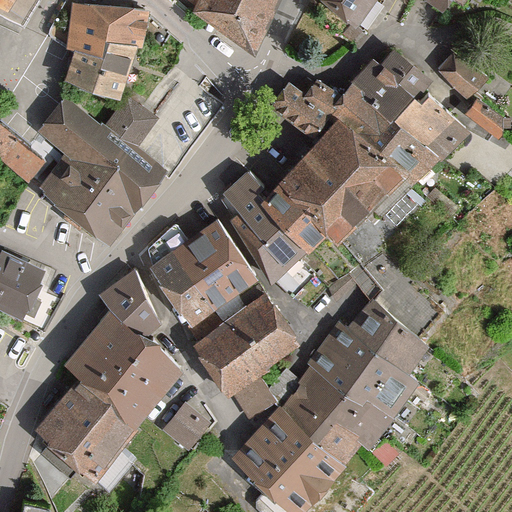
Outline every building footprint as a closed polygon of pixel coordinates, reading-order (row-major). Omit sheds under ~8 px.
[(0,0),(0,6),(4,10),(10,0),(0,0)] [(67,0),(57,79),(121,94),(146,9),(80,0),(67,0)] [(273,0),(186,0),(190,3),(185,8),(251,47),(273,0)] [(327,0),(353,22),(370,0),(327,0)] [(427,0),(439,9),(445,0),(427,0)] [(346,93),(429,149),(448,160),(467,129),(408,86),(421,66),(385,39),(346,93)] [(455,48),(435,69),(466,97),(485,76),(455,48)] [(291,81),(273,104),(314,132),(332,109),(346,93),(318,76),(305,92),(291,81)] [(332,109),(398,170),(429,149),(346,93),(332,109)] [(63,94),(36,126),(63,149),(50,163),(34,183),(101,241),(161,170),(133,148),(156,121),(126,96),(102,125),(63,94)] [(510,118),(477,97),(465,116),(498,136),(510,118)] [(314,132),(271,181),(326,230),(398,170),(332,109),(314,132)] [(50,163),(0,124),(0,156),(34,183),(50,163)] [(239,174),(220,190),(298,298),(325,277),(302,250),(257,196),(239,174)] [(271,181),(257,196),(302,250),(326,230),(271,181)] [(215,218),(173,249),(215,319),(256,283),(215,218)] [(173,249),(151,259),(188,332),(215,319),(173,249)] [(0,252),(0,304),(20,313),(39,271),(0,252)] [(108,305),(146,335),(162,323),(133,268),(100,287),(108,305)] [(264,298),(197,347),(229,395),(235,391),(258,374),(296,346),(264,298)] [(429,347),(374,300),(347,331),(408,375),(429,347)] [(139,418),(183,365),(146,335),(108,305),(65,358),(139,418)] [(343,328),(314,369),(391,417),(417,382),(408,375),(347,331),(343,328)] [(314,369),(284,410),(342,463),(359,443),(365,448),(391,417),(314,369)] [(78,373),(34,424),(96,476),(139,418),(78,373)] [(258,374),(235,391),(251,416),(274,401),(258,374)] [(218,426),(181,401),(166,422),(199,452),(218,426)] [(342,463),(284,410),(237,461),(292,511),(302,511),(345,466),(342,463)] [(41,511),(42,503),(21,502),(20,511),(41,511)]
